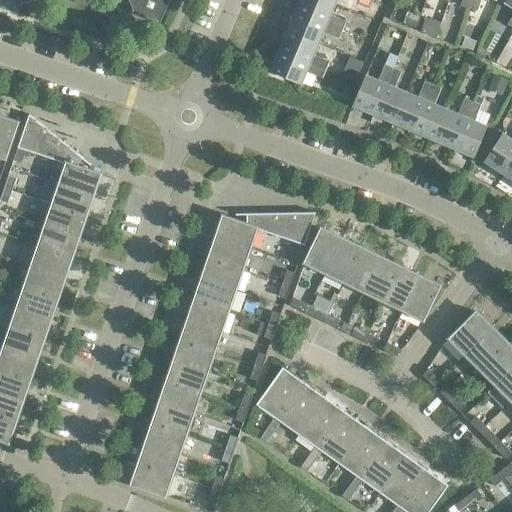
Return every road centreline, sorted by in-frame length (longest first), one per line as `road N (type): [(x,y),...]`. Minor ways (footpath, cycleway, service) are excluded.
road 1 (residential): [(182,140),(65,479)]
road 2 (tertiary): [(499,242),(351,172),(209,124)]
road 3 (residential): [(388,392),(499,242)]
road 4 (tertiary): [(165,109),(0,53)]
